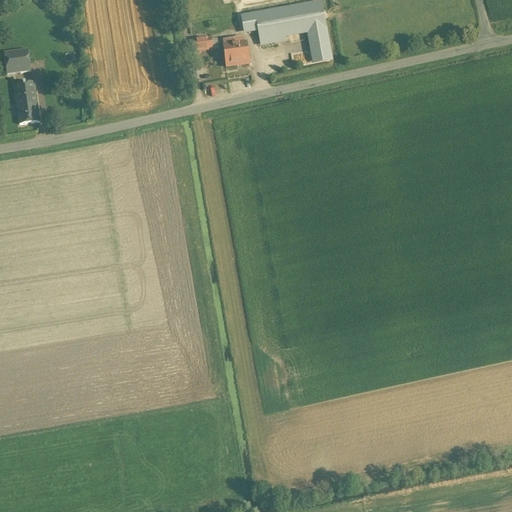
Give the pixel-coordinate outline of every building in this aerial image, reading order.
[(320,6),(244,20),(246,33),(259,30),(261,41),(309,32),(315,64),(330,61),(320,6)] [(213,51),(211,40),(192,42),(193,53),(213,51)] [(240,64),(241,66),(250,65),(247,46),(243,46),(242,40),(230,42),(231,48),(223,49),(226,66),(240,64)] [(5,54),(7,76),(31,73),(28,51),(5,54)] [(15,87),(20,126),(40,124),(35,84),(15,87)]
